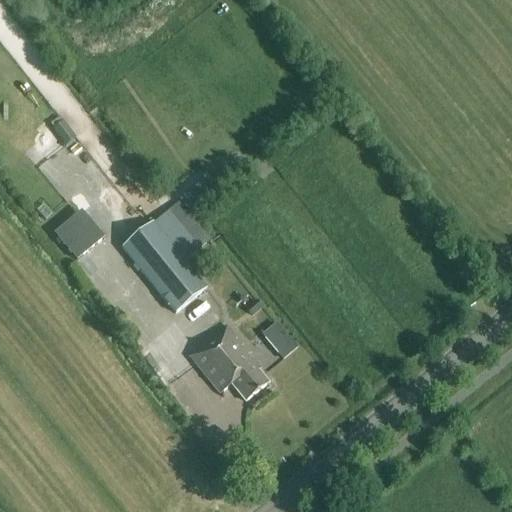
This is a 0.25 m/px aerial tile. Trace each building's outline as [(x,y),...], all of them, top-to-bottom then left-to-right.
[(60,122),(51,129),(65,146),(74,139),(60,122)] [(85,261),(112,237),(87,210),(60,234),(85,261)] [(175,315),(207,290),(185,263),(200,250),(168,212),(121,250),(175,315)] [(208,247),(200,253),(215,273),(222,266),(208,247)] [(257,301),(247,309),(254,317),(263,308),(257,301)] [(277,325),(263,337),(284,362),(298,351),(277,325)] [(245,404),(268,386),(254,369),(257,366),(226,327),(188,358),(219,396),(231,387),(245,404)] [(154,371),(168,388),(181,378),(167,361),(154,371)]
